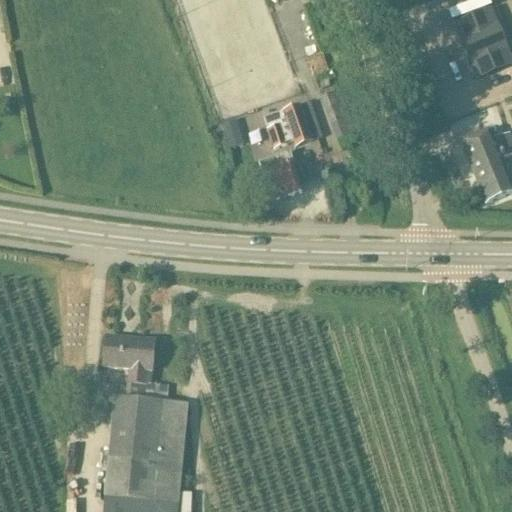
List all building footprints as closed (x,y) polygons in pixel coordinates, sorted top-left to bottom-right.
[(463,47),(469,60),(467,61),(476,82),(511,66),(511,62),(490,9),(452,25),(462,48),(463,47)] [(342,105),(339,95),(338,94),(322,101),(320,101),(334,141),(353,133),(342,105)] [(267,132),(274,152),(294,145),(296,151),(312,145),(322,141),(310,105),(263,121),(267,132)] [(232,149),(249,142),(239,119),(222,126),(232,149)] [(511,158),(511,139),(510,135),(494,141),(491,138),(489,133),(464,143),(489,207),(511,198),(511,185),(503,162),(511,158)] [(268,190),(272,189),(277,202),(292,196),(293,197),(303,193),(291,163),(293,163),(290,153),(258,165),(268,190)] [(167,403),(168,389),(163,389),(150,388),(151,375),(154,345),(106,341),(103,371),(130,373),(128,386),(127,402),(114,401),(104,502),(102,511),(178,511),(178,509),(188,409),(161,406),(162,402),(167,403)]
